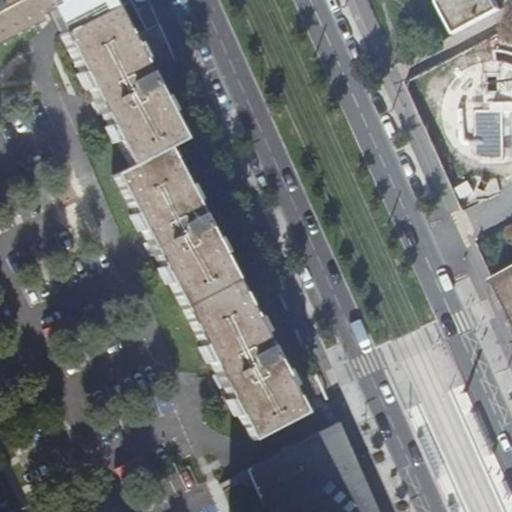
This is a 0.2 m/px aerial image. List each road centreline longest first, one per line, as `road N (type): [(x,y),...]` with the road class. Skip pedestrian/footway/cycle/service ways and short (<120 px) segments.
road 1 (primary): [(202,0),(431,511)]
road 2 (primary): [(511,450),(310,0)]
